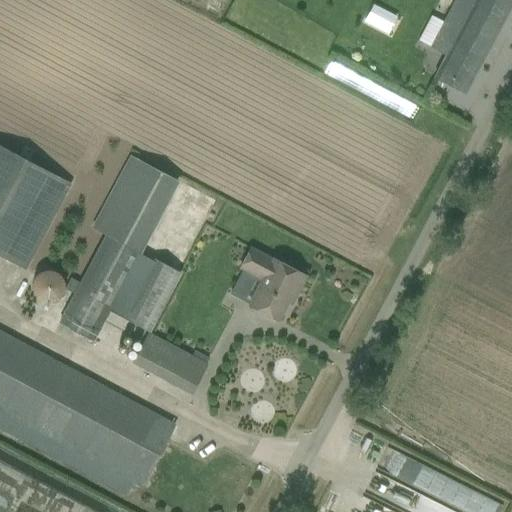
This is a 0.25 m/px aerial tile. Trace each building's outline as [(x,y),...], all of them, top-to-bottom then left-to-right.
[(463,95),(511,1),(511,0),(455,0),(430,48),(445,56),(433,79),(463,95)] [(0,257),(25,271),(68,188),(0,151),(0,257)] [(93,342),(141,252),(105,234),(58,323),(93,342)] [(297,293),(305,277),(249,247),(238,269),(260,281),(247,305),(277,321),(293,292),(297,293)] [(122,320),(148,334),(180,275),(154,261),(122,320)] [(0,430),(126,497),(134,482),(142,486),(174,425),(0,332),(0,430)] [(206,365),(189,356),(148,334),(133,362),(191,394),(206,365)] [(395,503),(397,499),(384,493),(390,482),(374,475),(367,490),(395,503)] [(455,511),(409,492),(400,511),(455,511)]
